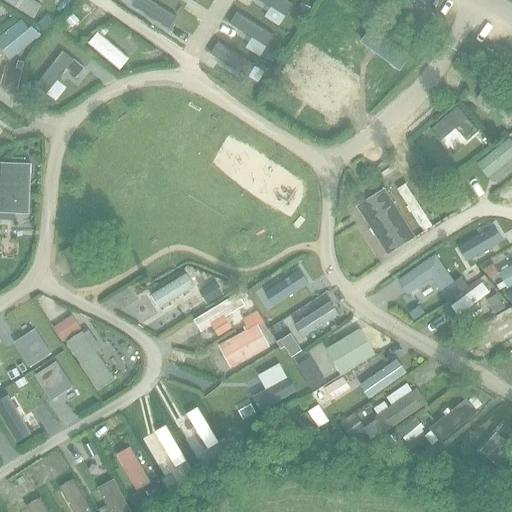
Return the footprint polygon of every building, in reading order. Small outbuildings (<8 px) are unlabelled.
[(4,0),(32,17),(40,4),(32,0),(4,0)] [(150,0),(134,0),(131,5),(169,28),(176,17),(150,0)] [(286,0),(259,0),(285,16),(293,4),(286,0)] [(354,0),(340,0),(320,34),(333,41),(332,43),(333,43),(358,2),(354,0)] [(450,12),(460,22),(470,11),(460,1),(450,12)] [(301,3),(297,9),(306,14),(310,8),(301,3)] [(65,23),(76,12),(69,4),(57,15),(65,23)] [(236,11),(229,23),(266,46),(274,35),(236,11)] [(376,15),(351,54),(363,62),(362,63),(363,64),(389,24),(376,15)] [(29,29),(21,19),(0,36),(0,49),(10,61),(41,36),(32,26),(29,29)] [(97,31),(87,42),(119,69),(129,58),(97,31)] [(25,69),(35,77),(65,41),(55,32),(25,69)] [(407,35),(382,74),(394,83),(394,84),(421,44),(407,35)] [(217,42),(210,54),(247,77),(255,65),(217,42)] [(303,47),(279,84),(291,92),(315,55),(303,47)] [(62,50),(35,85),(46,94),(66,68),(77,76),(84,67),(73,59),(62,50)] [(332,66),(308,103),(321,111),(344,74),(332,66)] [(362,87),(338,123),(350,131),(374,95),(362,87)] [(511,109),(484,91),(479,99),(509,118),(511,113),(511,109)] [(457,106),(427,132),(438,145),(456,129),(475,152),(488,141),(457,106)] [(511,142),(508,137),(478,161),(495,182),(511,168),(511,142)] [(15,166),(1,165),(0,189),(0,199),(14,200),(13,212),(27,212),(29,174),(15,174),(15,166)] [(384,188),(357,206),(387,254),(415,237),(384,188)] [(489,229),(458,247),(458,248),(459,247),(466,259),(465,260),(466,261),(502,239),(496,242),(489,229)] [(81,261),(90,257),(79,234),(70,239),(81,261)] [(507,287),(511,284),(511,263),(498,273),(507,287)] [(426,266),(399,284),(406,295),(434,277),(426,266)] [(148,292),(158,309),(194,286),(185,270),(148,292)] [(294,272),(264,292),(265,293),(266,292),(273,304),(272,305),(273,306),(308,283),(308,282),(303,285),(294,272)] [(102,299),(124,293),(121,282),(99,289),(102,299)] [(482,282),(450,305),(457,315),(490,291),(482,282)] [(240,292),(193,318),(200,330),(247,304),(240,292)] [(334,306),(301,326),(309,339),(342,319),(334,306)] [(291,309),(270,320),(283,344),(304,333),(291,309)] [(511,318),(479,337),(486,350),(511,335),(511,318)] [(230,365),(268,345),(255,322),(217,342),(230,365)] [(375,350),(359,324),(325,345),(341,371),(375,350)] [(34,329),(14,342),(30,366),(50,353),(50,352),(34,329)] [(81,329),(65,340),(95,385),(111,375),(81,329)] [(359,385),(369,398),(406,372),(397,359),(359,385)] [(56,363),(36,376),(51,399),(72,386),(56,363)] [(313,389),(324,382),(318,371),(306,377),(313,389)] [(287,377),(252,397),(259,410),(295,391),(287,377)] [(376,416),(387,431),(427,402),(416,388),(376,416)] [(6,393),(0,396),(0,412),(14,439),(28,432),(6,393)] [(303,401),(313,419),(325,412),(316,395),(303,401)] [(466,398),(429,427),(431,430),(439,439),(441,441),(477,412),(475,410),(467,400),(466,398)] [(200,399),(188,407),(211,445),(223,437),(200,399)] [(251,404),(238,411),(243,419),(255,413),(251,404)] [(176,447),(189,440),(172,411),(160,418),(176,447)] [(407,442),(420,432),(412,422),(399,432),(407,442)] [(480,450),(507,473),(511,467),(511,444),(496,431),(480,450)] [(392,444),(397,440),(398,439),(393,432),(387,437),(392,444)] [(128,445),(116,452),(136,488),(148,481),(128,445)] [(112,478),(97,486),(107,503),(99,508),(101,511),(129,511),(130,511),(112,478)] [(91,511),(74,480),(60,488),(73,511),(91,511)] [(46,511),(38,498),(26,505),(30,511),(46,511)]
